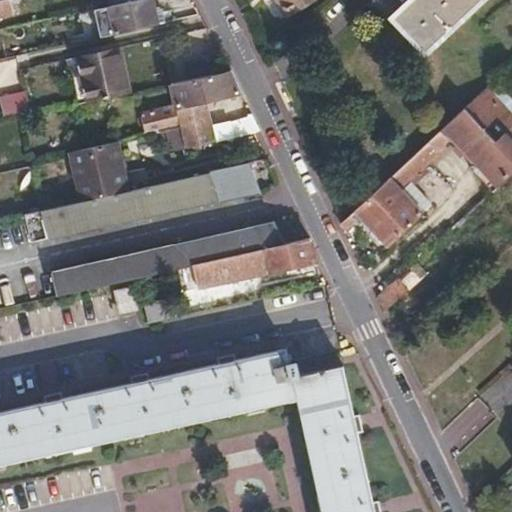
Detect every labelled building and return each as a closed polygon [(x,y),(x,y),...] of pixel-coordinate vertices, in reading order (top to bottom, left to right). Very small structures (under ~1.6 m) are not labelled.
[(0,19),(16,16),(12,0),(9,0),(0,2),(0,19)] [(159,25),(153,0),(141,0),(118,5),(111,7),(116,34),(130,31),(159,25)] [(274,0),(284,18),(317,0),(274,0)] [(412,0),(395,16),(428,53),(483,0),(412,0)] [(83,23),(81,13),(67,17),(68,25),(83,23)] [(140,91),(130,43),(88,51),(93,74),(84,75),(90,102),(140,91)] [(207,101),(243,96),(241,89),(233,70),(227,71),(172,84),(176,100),(173,101),(174,106),(144,112),(148,132),(167,128),(210,119),(207,101)] [(424,212),(401,189),(439,155),(451,134),(499,186),(511,173),(511,116),(487,88),(423,147),(343,223),(347,232),(354,228),(352,223),(355,220),(358,222),(363,220),(387,246),(424,212)] [(22,91),(0,95),(0,110),(25,105),(22,91)] [(261,131),(253,116),(212,124),(215,140),(258,132),(261,131)] [(212,124),(211,119),(210,119),(167,128),(172,149),(215,140),(212,124)] [(132,190),(120,140),(80,149),(92,199),(132,190)] [(26,243),(259,189),(247,163),(132,190),(92,199),(20,215),(26,243)] [(194,266),(286,246),(276,225),(55,273),(61,296),(194,266)] [(199,288),(316,262),(311,241),(286,246),(194,266),(199,288)] [(388,312),(412,293),(400,279),(386,294),(381,296),(388,312)] [(134,286),(115,290),(120,315),(139,310),(134,286)] [(176,316),(172,297),(144,303),(149,322),(176,316)] [(0,464),(291,397),(317,511),(366,511),(363,495),(371,493),(367,475),(359,477),(348,430),(355,428),(351,410),(344,412),(332,361),(291,371),(289,359),(282,360),(279,347),(232,358),(231,350),(214,354),(216,362),(146,379),(144,372),(127,376),(128,382),(60,398),(58,391),(41,395),(42,401),(0,410),(0,464)]
